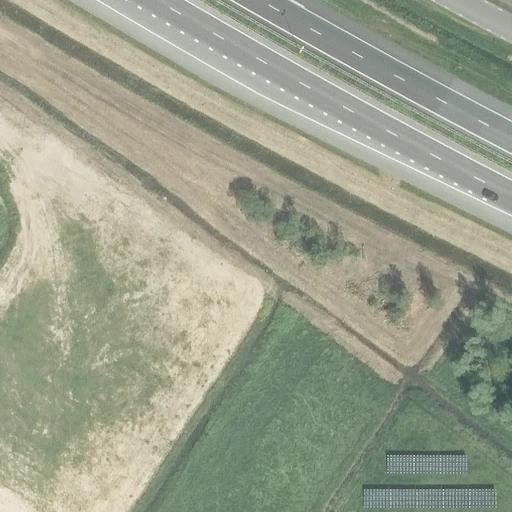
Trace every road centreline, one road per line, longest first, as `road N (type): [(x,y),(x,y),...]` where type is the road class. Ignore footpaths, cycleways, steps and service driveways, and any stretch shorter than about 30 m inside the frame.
road 1 (motorway): [(153,0),(511,199)]
road 2 (motorway): [(511,139),(257,0)]
